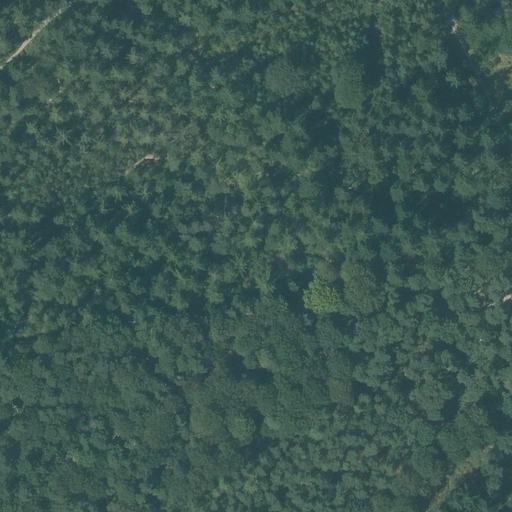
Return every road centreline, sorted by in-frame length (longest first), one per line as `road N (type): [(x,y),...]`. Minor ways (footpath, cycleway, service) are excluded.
road 1 (track): [(0,341),(192,298),(257,291),(398,296),(511,237)]
road 2 (track): [(177,0),(200,57),(279,187),(295,232),(290,293)]
road 3 (track): [(511,147),(438,0)]
road 4 (track): [(70,1),(107,4),(196,44)]
road 5 (track): [(398,296),(295,232)]
